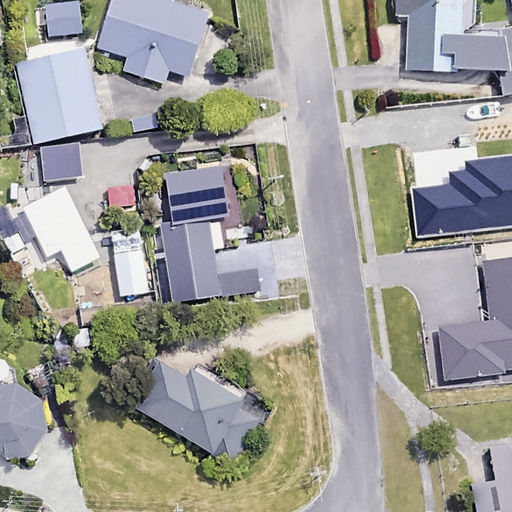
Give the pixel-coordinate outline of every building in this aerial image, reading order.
[(206,13),(158,0),(110,0),(97,47),(128,56),(123,73),(163,84),(166,70),(189,76),(206,13)] [(396,0),(397,14),(405,14),(407,72),(506,69),(507,93),(511,92),(511,27),(499,28),(499,39),(463,40),(461,0),(396,0)] [(80,34),(77,1),(42,4),(45,37),(80,34)] [(100,129),(84,51),(16,64),(32,143),(100,129)] [(226,217),(221,167),(165,174),(170,221),(161,222),(170,301),(258,291),(256,270),(215,275),(208,219),(226,217)] [(86,250),(87,169),(66,169),(64,250),(86,250)] [(136,253),(113,254),(115,288),(139,287),(136,253)] [(100,303),(74,305),(75,326),(101,324),(100,303)] [(32,454),(48,433),(45,402),(14,380),(19,373),(0,359),(0,450),(9,457),(32,454)] [(156,360),(129,406),(217,457),(221,451),(236,460),(264,412),(193,371),(188,379),(156,360)] [(511,511),(511,445),(486,449),(491,482),(469,486),(472,511),(511,511)]
